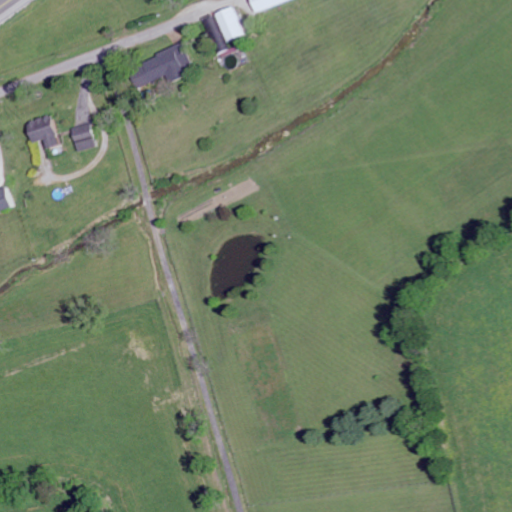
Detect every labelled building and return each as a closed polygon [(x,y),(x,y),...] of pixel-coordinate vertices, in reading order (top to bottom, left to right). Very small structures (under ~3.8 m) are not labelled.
[(297,0),(255,0),(260,13),(297,0)] [(218,14),(231,43),(248,36),(236,7),(218,14)] [(194,64),(187,45),(130,67),(140,91),(188,72),(186,67),(194,64)] [(62,146),(54,117),(29,123),(35,144),(47,140),(49,150),(62,146)] [(74,129),(80,152),(99,147),(92,124),(74,129)] [(0,213),(15,208),(9,188),(0,190),(0,213)]
